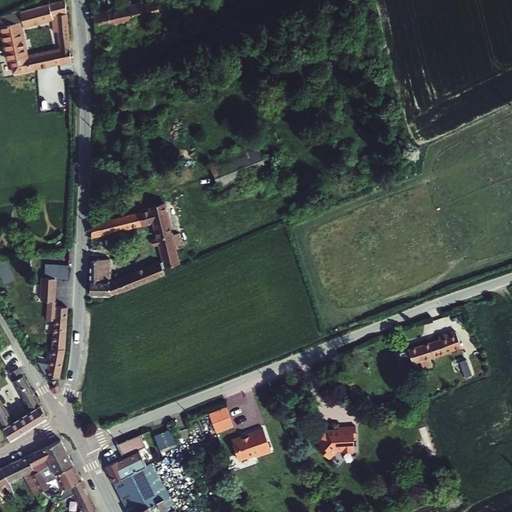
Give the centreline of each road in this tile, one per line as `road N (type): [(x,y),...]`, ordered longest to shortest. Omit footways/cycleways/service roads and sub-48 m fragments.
road 1 (residential): [(81,443),(421,310)]
road 2 (residential): [(58,412),(77,347),(83,205)]
road 3 (unclassified): [(83,205),(79,0)]
